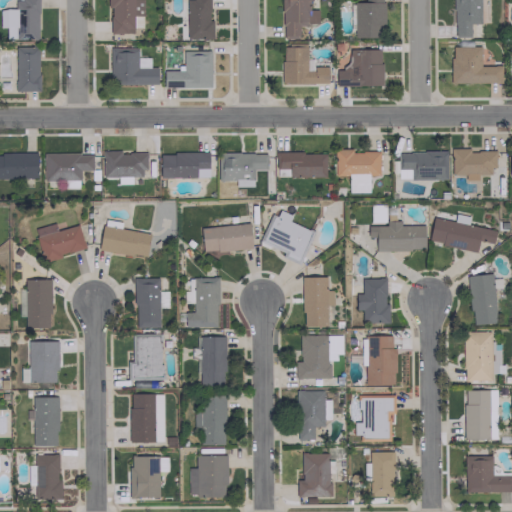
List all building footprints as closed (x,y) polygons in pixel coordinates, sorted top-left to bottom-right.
[(0,27),(5,28),(4,39),(37,39),(37,0),(13,0),(14,8),(0,8),(0,27)] [(141,0),(107,0),(107,33),(132,33),(132,27),(141,27),(141,0)] [(207,0),(185,0),(186,39),(211,38),(211,20),(208,20),(207,0)] [(308,0),(280,0),(281,38),(298,38),(297,24),(316,24),(316,9),(308,9),(308,0)] [(382,0),(364,0),(364,1),(352,2),(353,37),(383,37),(382,0)] [(478,0),(451,0),(453,36),(469,36),(468,24),(479,23),(478,0)] [(326,82),(326,66),(311,66),(311,59),(305,59),(305,44),(280,44),(281,83),(326,82)] [(479,46),(450,45),(449,82),(499,83),(500,65),(478,65),(479,46)] [(37,91),(37,46),(14,46),(14,90),(37,91)] [(155,67),(136,67),(136,47),(109,48),(109,84),(156,83),(155,67)] [(379,48),(348,49),(348,68),(334,68),(334,86),(380,85),(379,48)] [(161,70),(162,87),(209,86),(209,50),(182,51),(182,70),(161,70)] [(450,175),(463,174),(463,180),(476,179),(476,174),(493,174),(492,150),(468,151),(468,147),(449,148),(450,175)] [(367,192),(367,175),(378,175),(378,151),(350,151),(350,149),(333,149),(333,175),(347,175),(347,192),(367,192)] [(144,176),(143,152),(119,153),(119,150),(100,150),(101,176),(144,176)] [(274,153),(274,177),(324,175),(323,151),(274,153)] [(445,178),(445,151),(396,151),(396,179),(445,178)] [(35,152),(0,152),(0,178),(35,178),(35,152)] [(159,177),(207,177),(207,152),(158,152),(159,177)] [(265,153),(216,152),(216,180),(234,180),(234,186),(252,186),(252,169),(265,169),(265,153)] [(42,153),(42,180),(65,180),(65,188),(78,188),(78,170),(91,170),(91,153),(42,153)] [(299,261),(312,231),(287,220),(290,214),(274,207),(258,243),(299,261)] [(494,229),(431,217),(426,242),(474,251),(477,240),(491,243),(494,229)] [(98,250),(145,256),(148,232),(119,228),(120,221),(102,219),(98,250)] [(374,250),(423,249),(423,224),(398,225),(398,220),(384,221),(384,225),(366,225),(366,237),(374,237),(374,250)] [(250,247),(248,222),(198,227),(201,252),(250,247)] [(33,228),(41,262),(59,257),(58,254),(83,248),(77,224),(55,229),(53,223),(33,228)] [(468,324),(493,323),(491,274),(467,274),(468,324)] [(301,276),(300,326),(325,326),(325,305),(331,305),(331,290),(325,289),(325,276),(301,276)] [(156,277),(133,278),(133,327),(157,327),(157,307),(166,307),(166,291),(157,291),(156,277)] [(215,327),(216,277),(191,277),(191,312),(183,312),(183,327),(215,327)] [(355,310),(360,310),(361,322),(386,322),(386,304),(384,304),(384,278),(360,278),(360,293),(355,293),(355,310)] [(48,279),(23,279),(24,328),(49,327),(48,279)] [(489,331),(461,331),(461,380),(489,380),(489,372),(498,372),(498,342),(489,343),(489,331)] [(159,333),(130,333),(130,360),(126,360),(126,379),(160,379),(159,333)] [(328,378),(328,360),(338,360),(338,335),(298,335),(298,362),(294,362),(294,378),(328,378)] [(364,384),(393,384),(393,347),(389,347),(389,335),(364,335),(364,384)] [(222,336),(197,336),(198,385),(223,385),(222,336)] [(55,340),(26,340),(26,382),(56,382),(55,340)] [(462,390),(463,439),(495,438),(494,389),(462,390)] [(322,390),(295,390),(295,439),(311,439),(311,426),(322,426),(322,419),(328,419),(328,399),(322,399),(322,390)] [(128,442),(161,441),(161,393),(127,393),(128,442)] [(222,444),(223,396),(201,395),(201,410),(192,410),(192,428),(198,428),(198,444),(222,444)] [(31,445),(56,445),(55,396),(31,396),(31,445)] [(392,396),(357,396),(357,421),(352,421),(352,437),(387,437),(387,413),(392,413),(392,396)] [(391,495),(391,451),(367,451),(368,496),(391,495)] [(327,496),(327,452),(299,453),(300,480),(294,480),(295,496),(327,496)] [(57,453),(33,454),(33,465),(27,465),(27,485),(33,485),(33,498),(58,498),(57,453)] [(186,467),(187,496),(224,495),(224,454),(194,455),(194,467),(186,467)] [(156,498),(157,471),(165,471),(165,456),(128,455),(127,497),(156,498)] [(462,456),(463,492),(509,491),(509,475),(490,475),(490,455),(462,456)]
